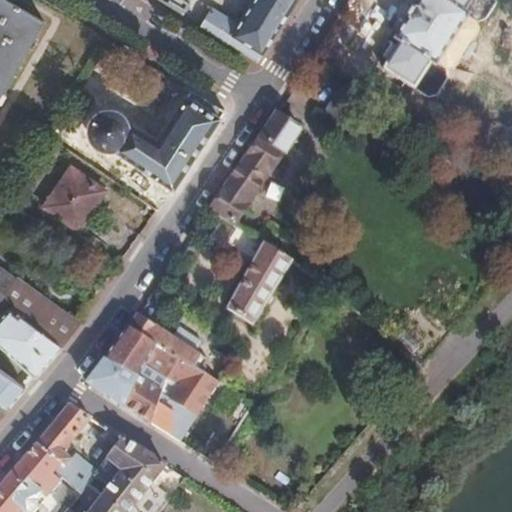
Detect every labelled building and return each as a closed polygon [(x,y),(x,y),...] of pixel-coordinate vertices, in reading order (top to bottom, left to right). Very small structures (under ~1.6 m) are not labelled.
[(0,0),(0,97),(42,24),(0,0)] [(296,0),(254,0),(254,1),(248,12),(242,20),(237,17),(233,23),(211,9),(204,20),(198,18),(194,28),(255,64),(286,17),(296,0)] [(398,43),(382,68),(414,89),(431,64),(435,67),(437,64),(448,72),(455,69),(461,57),(467,61),(477,46),(472,42),(479,31),(476,22),(469,17),(469,15),(464,12),(472,0),(419,0),(416,5),(413,6),(405,18),(406,21),(394,40),(398,43)] [(111,151),(120,157),(170,190),(223,112),(190,92),(155,144),(125,124),(120,117),(115,114),(107,114),(102,115),(94,120),(92,124),(90,132),(91,140),(97,147),(101,149),(105,151),(111,151)] [(240,166),(209,210),(232,225),(282,154),(285,154),(301,132),(274,115),(240,166)] [(101,158),(114,166),(120,157),(111,151),(105,151),(101,158)] [(99,156),(91,168),(112,183),(120,170),(114,166),(101,158),(99,156)] [(70,168),(43,207),(76,231),(102,192),(70,168)] [(261,244),(226,310),(235,315),(250,325),(290,265),(290,262),(261,244)] [(0,264),(0,303),(4,307),(60,349),(80,326),(75,321),(37,293),(0,264)] [(60,349),(4,307),(0,312),(0,347),(34,378),(60,349)] [(389,344),(418,370),(450,333),(420,308),(389,344)] [(165,377),(177,360),(126,329),(85,383),(150,425),(157,404),(164,380),(165,377)] [(188,366),(177,360),(165,377),(164,380),(157,404),(150,425),(161,432),(178,442),(195,416),(216,384),(188,366)] [(0,416),(23,390),(0,372),(0,416)] [(52,472),(60,479),(79,494),(85,487),(95,474),(85,466),(79,471),(61,454),(89,420),(69,408),(35,447),(58,465),(52,472)] [(99,499),(114,511),(155,511),(164,501),(147,488),(163,467),(145,456),(120,440),(104,460),(120,472),(99,499)] [(15,511),(18,509),(22,511),(33,511),(38,506),(34,502),(40,495),(45,499),(60,479),(52,472),(58,465),(35,447),(0,486),(0,506),(6,511),(15,511)] [(114,511),(99,499),(85,487),(79,494),(76,498),(91,509),(89,511),(114,511)]
